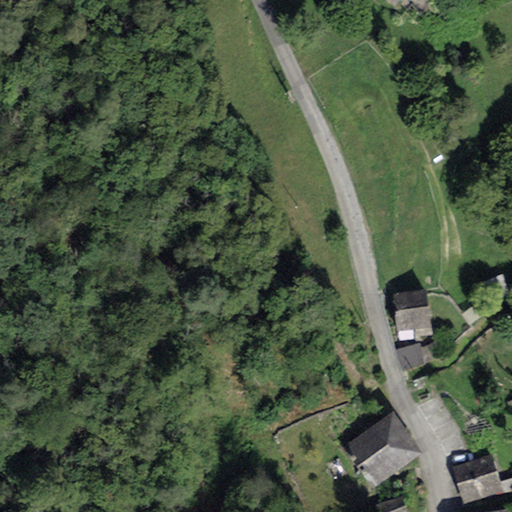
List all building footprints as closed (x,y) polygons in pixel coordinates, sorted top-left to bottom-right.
[(400,0),(381,0),(394,9),(400,0)] [(426,295),(393,297),(396,337),(429,334),(426,295)] [(420,346),(396,352),(401,372),(425,366),(420,346)] [(392,415),(346,446),(375,489),(421,458),(392,415)] [(492,459),(452,471),(463,507),(503,495),(492,459)]
